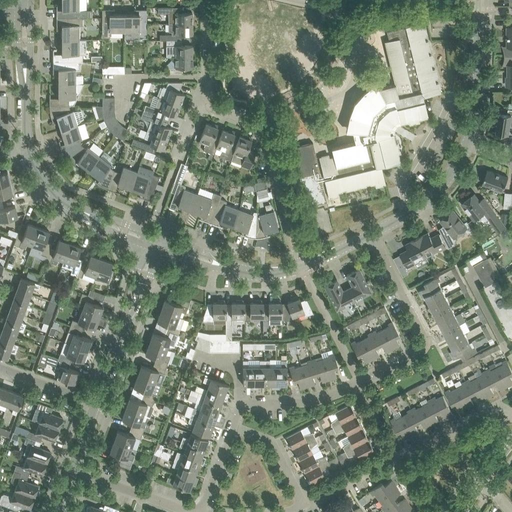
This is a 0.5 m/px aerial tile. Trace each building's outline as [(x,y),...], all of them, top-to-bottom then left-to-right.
[(87,18),(87,10),(79,10),(79,0),(61,0),(61,10),(56,10),(56,18),(83,18),(87,18)] [(158,13),(168,13),(168,24),(192,24),(192,12),(173,13),(173,7),(158,7),(158,13)] [(110,37),(110,32),(124,32),(124,14),(110,14),(110,9),(102,9),(102,19),(102,37),(110,37)] [(139,14),(124,14),(124,32),(139,32),(139,35),(147,35),(146,9),(139,9),(139,14)] [(83,25),(83,20),(83,18),(56,18),(56,25),(61,25),(61,40),(79,40),(79,25),(83,25)] [(385,184),(381,166),(400,162),(397,153),(400,152),(397,142),(395,143),(393,134),(394,133),(394,131),(394,129),(396,126),(398,124),(400,124),(400,122),(408,120),(409,123),(419,120),(418,118),(428,116),(423,97),(441,93),(438,83),(435,84),(434,80),(437,79),(435,69),(431,70),(430,66),(434,65),(431,55),(428,56),(427,52),(430,51),(428,41),(425,42),(424,38),(427,37),(425,27),(421,28),(420,23),(387,31),(389,40),(384,41),(395,84),(384,87),(381,79),(353,101),(343,129),(362,131),(364,140),(331,148),(334,157),(330,158),(329,155),(319,157),(329,198),(339,195),(338,192),(375,183),(375,186),(385,184)] [(175,35),(192,35),(192,24),(168,24),(168,31),(175,31),(175,35)] [(511,26),(508,27),(508,42),(508,46),(503,46),(502,45),(502,47),(504,50),(504,53),(504,56),(511,55),(511,26)] [(85,40),(79,40),(61,40),(61,54),(53,54),(53,62),(79,62),(83,62),(83,54),(85,54),(85,40)] [(166,40),(166,57),(175,57),(192,57),(192,46),(181,46),(181,40),(173,40),(166,40)] [(508,66),(508,71),(508,77),(507,77),(507,86),(511,85),(511,55),(504,56),(504,57),(504,60),(503,63),(502,67),(503,66),(508,66)] [(175,57),(175,68),(169,68),(169,73),(182,73),(182,68),(192,68),(192,57),(175,57)] [(58,69),(58,84),(76,84),(83,84),(83,76),(76,75),(76,69),(79,69),(79,62),(53,62),(53,69),(58,69)] [(166,87),(163,86),(159,97),(166,100),(180,105),(184,94),(177,92),(182,82),(170,82),(168,82),(166,87)] [(49,98),(49,106),(69,104),(69,98),(76,98),(76,84),(58,84),(58,98),(49,98)] [(154,108),(145,105),(143,110),(157,115),(159,110),(176,116),(180,105),(166,100),(159,97),(154,108)] [(511,109),(511,105),(511,103),(509,103),(507,114),(499,113),(496,132),(499,133),(500,133),(500,134),(500,135),(501,135),(502,136),(503,136),(504,135),(505,135),(505,134),(509,134),(510,123),(511,123),(511,109)] [(60,130),(78,125),(77,123),(83,119),(81,111),(73,110),(71,111),(69,104),(49,106),(49,108),(50,112),(51,116),(51,118),(56,116),(60,130)] [(102,110),(104,119),(115,115),(115,110),(102,110)] [(141,116),(150,120),(146,131),(153,133),(168,139),(172,128),(165,125),(167,119),(157,115),(143,110),(141,116)] [(107,127),(109,128),(118,121),(115,115),(104,119),(107,127)] [(115,135),(117,136),(122,125),(118,121),(109,128),(115,135)] [(208,159),(212,160),(216,148),(218,143),(212,141),(217,127),(217,125),(212,123),(211,125),(206,123),(199,142),(205,144),(203,150),(210,153),(208,159)] [(80,140),(82,139),(78,125),(60,130),(65,144),(60,145),(61,150),(63,153),(65,157),(81,145),(80,140)] [(127,128),(122,125),(117,136),(123,140),(127,128)] [(228,131),(223,129),(218,143),(216,148),(222,150),(220,157),(231,161),(235,149),(229,147),(234,133),(234,131),(229,129),(228,131)] [(146,131),(144,137),(151,140),(149,145),(164,150),(168,139),(153,133),(146,131)] [(231,161),(237,163),(238,164),(248,167),(252,155),(246,153),(251,140),(250,139),(251,137),(246,135),(245,137),(240,135),(235,149),(231,161)] [(147,144),(133,139),(131,144),(144,149),(147,144)] [(288,149),(289,151),(295,178),(302,208),(327,202),(320,172),(312,143),(288,149)] [(86,149),(81,145),(65,157),(66,157),(68,160),(71,163),(74,165),(77,161),(89,170),(99,156),(87,147),(86,149)] [(100,186),(104,188),(108,189),(115,171),(110,167),(111,165),(99,156),(89,170),(100,179),(97,183),(100,186)] [(115,192),(118,184),(131,189),(137,172),(123,167),(121,173),(115,171),(108,189),(115,192)] [(487,170),(482,184),(494,188),(493,189),(494,190),(497,191),(499,191),(499,190),(503,191),(508,177),(487,170)] [(0,184),(10,183),(7,171),(0,172),(0,184)] [(152,174),(151,177),(137,172),(131,189),(145,194),(143,198),(148,200),(150,201),(159,177),(152,174)] [(185,186),(178,183),(181,175),(177,174),(174,182),(178,183),(169,208),(171,209),(171,208),(176,210),(178,206),(192,211),(198,194),(184,189),(185,186)] [(254,183),(255,189),(267,186),(265,180),(258,182),(254,183)] [(0,202),(2,202),(1,197),(12,194),(10,183),(0,184),(0,202)] [(257,195),(268,191),(267,186),(255,189),(257,195)] [(214,192),(200,187),(198,194),(192,211),(205,216),(204,220),(199,218),(199,219),(210,223),(220,198),(220,199),(221,195),(214,192)] [(474,193),(462,203),(468,211),(474,219),(481,229),(491,222),(498,232),(507,226),(493,208),(487,200),(482,203),(480,200),(474,193)] [(225,204),(227,201),(220,199),(220,198),(210,223),(222,227),(222,226),(218,225),(219,221),(233,226),(239,209),(225,204)] [(15,205),(4,208),(2,202),(0,202),(0,220),(8,219),(17,217),(15,205)] [(253,214),(239,209),(233,226),(246,231),(245,236),(248,237),(252,238),(255,238),(256,212),(253,212),(253,214)] [(454,244),(456,239),(454,237),(465,229),(468,234),(473,231),(467,221),(464,223),(454,210),(440,220),(444,225),(439,229),(449,248),(454,244)] [(259,214),(259,212),(256,212),(255,238),(258,238),(262,237),(265,237),(264,232),(278,228),(273,211),(259,214)] [(31,245),(32,245),(38,228),(27,224),(23,234),(18,232),(14,244),(25,248),(27,243),(31,245)] [(31,245),(28,254),(45,260),(50,248),(51,244),(46,242),(49,231),(38,228),(32,245),(31,245)] [(428,233),(417,238),(426,256),(439,250),(439,251),(446,247),(444,243),(439,234),(431,238),(428,233)] [(2,243),(7,245),(9,245),(11,239),(1,236),(0,237),(0,244),(1,245),(2,243)] [(405,262),(397,266),(403,277),(403,276),(408,274),(405,268),(408,267),(415,264),(418,269),(429,263),(426,257),(426,256),(417,238),(406,244),(409,249),(401,253),(405,262)] [(56,264),(58,259),(63,261),(70,243),(59,239),(55,250),(50,248),(45,260),(56,264)] [(72,270),(78,272),(81,264),(82,260),(77,258),(81,247),(70,243),(63,261),(74,264),(72,270)] [(88,280),(90,274),(95,276),(101,259),(90,255),(86,266),(81,264),(78,272),(76,276),(88,280)] [(487,258),(474,265),(486,287),(499,279),(487,258)] [(101,259),(95,276),(106,280),(112,263),(101,259)] [(452,269),(458,281),(462,279),(456,267),(452,269)] [(356,306),(358,305),(355,300),(371,292),(359,269),(347,275),(352,286),(348,289),(356,306)] [(39,275),(33,273),(28,271),(26,276),(37,280),(39,275)] [(426,297),(426,298),(442,289),(438,282),(440,281),(438,276),(425,283),(427,287),(418,291),(422,298),(426,297)] [(21,277),(17,288),(31,293),(33,287),(39,289),(40,285),(21,277)] [(352,301),(355,307),(356,306),(348,289),(343,291),(337,280),(325,286),(337,309),(352,301)] [(31,293),(17,288),(13,299),(32,306),(34,302),(28,300),(31,293)] [(100,300),(102,294),(90,289),(88,295),(94,297),(100,300)] [(442,289),(426,298),(431,306),(447,298),(442,289)] [(78,304),(83,306),(81,311),(99,318),(103,307),(92,303),(94,297),(88,295),(82,293),(78,304)] [(281,306),(281,320),(290,320),(293,319),(292,316),(303,312),(304,315),(313,313),(306,299),(300,301),(299,298),(298,298),(297,296),(291,298),(291,301),(287,302),(288,306),(281,306)] [(176,303),(165,299),(161,310),(178,316),(180,311),(186,313),(186,311),(190,302),(178,298),(176,303)] [(435,315),(451,307),(447,298),(431,306),(435,315)] [(31,310),(32,306),(13,299),(9,310),(23,315),(25,308),(31,310)] [(213,321),(213,323),(225,323),(226,323),(226,307),(226,302),(225,302),(224,300),(217,300),(217,302),(213,303),(213,307),(207,307),(202,321),(213,321)] [(225,323),(225,340),(227,340),(231,340),(231,328),(231,325),(234,325),(235,322),(244,322),(244,321),(244,307),(244,302),(243,302),(243,300),(236,300),(236,302),(231,302),(231,307),(226,307),(226,323),(225,323)] [(263,317),(263,306),(263,302),(262,302),(262,300),(254,300),(254,302),(250,302),(250,307),(244,307),(244,321),(250,321),(250,317),(263,317)] [(263,320),(273,320),(273,317),(281,317),(281,320),(281,306),(281,302),(280,302),(280,300),(273,300),(273,302),(268,302),(268,306),(263,306),(263,317),(263,320)] [(385,307),(374,312),(376,316),(387,311),(385,307)] [(435,315),(439,323),(455,315),(451,307),(435,315)] [(26,324),(20,322),(23,315),(9,310),(5,321),(25,328),(26,324)] [(178,335),(184,319),(178,316),(161,310),(157,321),(168,325),(166,330),(178,335)] [(84,325),(95,329),(99,318),(81,311),(78,322),(72,320),(70,326),(82,330),(84,325)] [(374,312),(364,318),(366,321),(376,316),(374,312)] [(439,323),(444,332),(460,324),(455,315),(439,323)] [(364,318),(354,323),(356,327),(366,321),(364,318)] [(17,330),(23,332),(25,328),(5,321),(1,332),(15,337),(17,330)] [(389,326),(383,329),(393,349),(400,345),(395,337),(399,335),(392,322),(388,324),(389,326)] [(444,332),(448,340),(464,332),(460,324),(444,332)] [(70,326),(64,341),(70,343),(70,344),(87,350),(91,339),(80,335),(82,330),(70,326)] [(386,352),(393,349),(383,329),(377,333),(375,330),(371,332),(378,346),(381,344),(386,352)] [(174,346),(178,335),(166,330),(164,336),(153,332),(149,343),(166,349),(168,344),(174,346)] [(483,338),(483,339),(487,337),(488,340),(492,338),(488,330),(485,332),(485,334),(476,338),(477,341),(483,338)] [(25,353),(27,349),(13,343),(15,337),(1,332),(0,334),(0,343),(17,350),(25,353)] [(375,347),(378,346),(371,332),(367,335),(369,337),(362,340),(372,359),(379,356),(375,347)] [(464,332),(448,340),(453,349),(469,341),(464,332)] [(44,335),(38,333),(36,339),(42,341),(44,335)] [(200,349),(210,352),(209,340),(196,335),(195,340),(197,341),(195,347),(200,349)] [(365,363),(372,359),(362,340),(356,343),(355,341),(351,343),(357,356),(361,355),(365,363)] [(290,354),(297,352),(295,345),(293,341),(286,343),(287,350),(288,349),(290,354)] [(473,348),(469,341),(453,349),(453,350),(450,352),(454,359),(462,355),(464,359),(477,352),(475,347),(473,348)] [(10,351),(15,354),(17,350),(0,343),(0,355),(7,358),(10,351)] [(170,357),(165,355),(166,349),(149,343),(145,354),(156,358),(154,363),(166,368),(170,357)] [(60,352),(59,355),(58,358),(70,363),(72,357),(83,361),(87,350),(70,344),(66,354),(60,352)] [(499,344),(488,350),(490,353),(501,348),(499,344)] [(195,349),(190,347),(189,352),(187,351),(185,356),(192,358),(195,349)] [(478,355),(480,359),(490,353),(488,350),(478,355)] [(42,352),(40,358),(47,361),(49,355),(42,352)] [(321,354),(322,357),(329,380),(337,377),(334,369),(338,367),(333,353),(329,354),(328,352),(321,354)] [(270,355),(264,355),(265,360),(265,385),(271,385),(272,389),(275,389),(275,367),(275,360),(270,360),(270,355)] [(281,360),(275,360),(275,367),(275,389),(279,389),(279,385),(287,385),(287,360),(287,355),(281,355),(281,360)] [(468,360),(470,364),(480,359),(478,355),(468,360)] [(329,380),(322,357),(311,360),(316,374),(319,373),(322,382),(329,380)] [(79,372),(68,368),(70,363),(58,358),(56,364),(61,366),(58,377),(75,383),(79,372)] [(254,389),(254,360),(243,360),(243,385),(250,385),(250,389),(254,389)] [(265,360),(259,360),(254,360),(254,389),(258,389),(258,385),(265,385),(265,360)] [(307,361),(308,364),(301,366),(307,386),(315,384),(312,375),(316,374),(311,360),(307,361)] [(460,369),(464,367),(470,364),(468,360),(458,365),(460,369)] [(511,373),(511,369),(507,360),(502,362),(502,361),(496,364),(496,365),(507,387),(511,384),(511,378),(510,375),(511,373)] [(507,387),(496,365),(496,364),(495,362),(489,365),(490,368),(486,370),(493,384),(496,382),(500,390),(507,387)] [(152,368),(141,365),(137,376),(155,382),(158,372),(164,373),(166,368),(154,363),(152,368)] [(297,380),(300,389),(307,386),(301,366),(294,368),(294,365),(289,367),(293,381),(297,380)] [(450,374),(453,373),(460,369),(458,365),(448,370),(450,374)] [(483,375),(477,378),(487,397),(494,394),(490,385),(493,384),(486,370),(482,372),(483,375)] [(474,373),(468,376),(469,379),(466,381),(473,394),(476,392),(480,401),(487,397),(477,378),(474,373)] [(144,391),(142,396),(154,400),(156,394),(160,384),(155,382),(137,376),(133,387),(144,391)] [(203,382),(209,384),(207,389),(228,397),(229,393),(225,392),(228,385),(205,376),(203,382)] [(474,404),(470,396),(473,394),(466,381),(462,383),(463,385),(457,388),(467,408),(474,404)] [(194,391),(191,390),(189,394),(220,406),(223,399),(226,401),(228,397),(207,389),(207,390),(196,386),(194,391)] [(12,391),(1,387),(0,390),(0,402),(0,403),(7,405),(12,391)] [(460,411),(467,408),(457,388),(451,391),(450,389),(445,391),(447,396),(452,405),(456,403),(460,411)] [(23,395),(12,391),(7,405),(13,407),(11,413),(16,415),(23,395)] [(187,399),(196,402),(194,407),(220,417),(222,413),(218,412),(220,406),(189,394),(187,399)] [(435,397),(431,399),(438,412),(442,410),(446,418),(453,415),(443,395),(437,399),(435,397)] [(150,417),(154,407),(152,406),(154,400),(142,396),(140,401),(129,397),(125,408),(143,415),(150,417)] [(427,401),(429,403),(423,406),(432,425),(439,422),(435,414),(438,412),(431,399),(427,401)] [(41,416),(40,419),(39,422),(59,429),(63,418),(50,413),(52,408),(38,403),(36,409),(39,410),(37,414),(41,416)] [(330,423),(333,428),(356,416),(352,409),(354,409),(351,403),(328,415),(332,422),(330,423)] [(423,406),(416,410),(415,407),(411,409),(418,422),(421,421),(426,429),(432,425),(423,406)] [(194,408),(193,408),(190,417),(213,426),(215,419),(219,421),(220,417),(194,407),(194,408)] [(121,419),(132,423),(130,429),(142,433),(146,422),(141,420),(143,415),(125,408),(121,419)] [(415,424),(418,422),(411,409),(407,411),(408,413),(402,416),(412,436),(419,432),(415,424)] [(335,433),(345,430),(347,435),(362,428),(356,416),(333,428),(330,429),(332,433),(335,432),(335,433)] [(405,439),(412,436),(402,416),(396,420),(395,417),(390,420),(397,433),(401,431),(405,439)] [(211,432),(213,426),(190,417),(188,422),(194,424),(192,430),(213,438),(214,434),(211,432)] [(54,440),(59,429),(39,422),(35,433),(28,431),(26,437),(40,442),(42,436),(54,440)] [(0,426),(0,433),(1,433),(8,436),(10,430),(0,426)] [(343,447),(343,448),(345,452),(368,440),(362,428),(347,435),(340,439),(343,446),(343,447)] [(128,434),(118,430),(114,441),(131,447),(135,437),(140,439),(142,433),(130,429),(128,434)] [(289,442),(292,449),(315,437),(313,432),(303,435),(300,429),(284,437),(287,443),(289,442)] [(183,436),(181,441),(204,450),(207,443),(210,445),(212,440),(191,433),(189,439),(183,436)] [(27,443),(23,454),(27,456),(46,463),(50,452),(38,447),(40,442),(26,437),(24,442),(27,443)] [(318,442),(317,441),(315,437),(292,449),(298,461),(313,453),(310,448),(318,442)] [(372,446),(368,440),(345,452),(348,457),(357,454),(360,460),(376,451),(373,446),(372,446)] [(135,455),(129,453),(131,447),(114,441),(110,452),(120,456),(119,461),(131,466),(134,457),(135,455)] [(179,446),(185,448),(183,454),(204,461),(206,457),(202,456),(204,450),(181,441),(179,446)] [(183,454),(177,451),(173,461),(197,470),(199,463),(203,465),(204,461),(183,454)] [(313,453),(298,461),(304,473),(327,461),(325,456),(315,458),(313,453)] [(348,466),(341,454),(337,456),(344,468),(348,466)] [(23,467),(16,465),(14,470),(28,476),(30,470),(42,474),(46,463),(27,456),(23,467)] [(335,457),(327,461),(304,473),(308,479),(306,480),(309,486),(325,477),(322,472),(330,466),(329,464),(330,463),(331,465),(338,461),(335,457)] [(178,468),(176,474),(197,481),(198,478),(194,476),(197,470),(173,461),(172,466),(178,468)] [(156,466),(152,477),(156,478),(158,473),(160,468),(156,466)] [(10,480),(11,482),(17,484),(15,490),(34,497),(38,486),(26,481),(28,476),(14,470),(12,476),(10,480)] [(195,485),(197,481),(176,474),(174,479),(168,477),(166,482),(189,491),(192,484),(195,485)] [(374,494),(378,499),(396,486),(391,480),(384,486),(381,482),(369,491),(372,495),(374,494)] [(401,493),(396,486),(378,499),(383,505),(381,506),(383,510),(395,501),(393,498),(401,493)] [(18,504),(30,508),(34,497),(15,490),(12,497),(4,494),(1,495),(0,497),(0,503),(16,510),(18,504)] [(384,511),(399,511),(409,505),(405,499),(397,504),(395,501),(383,510),(384,511)] [(349,503),(333,511),(363,511),(360,507),(353,510),(349,503)]
